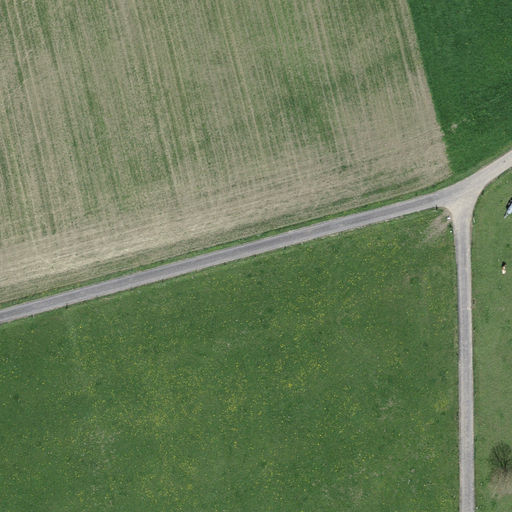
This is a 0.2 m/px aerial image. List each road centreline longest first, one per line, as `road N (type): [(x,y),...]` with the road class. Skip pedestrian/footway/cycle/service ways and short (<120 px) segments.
road 1 (unclassified): [(0,316),(460,193),(511,157)]
road 2 (track): [(465,511),(460,193)]
